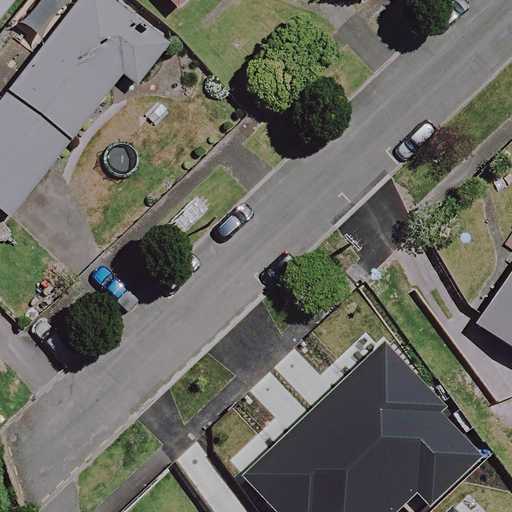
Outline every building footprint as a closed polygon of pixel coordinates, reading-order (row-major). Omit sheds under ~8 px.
[(0,0),(0,20),(15,0),(0,0)] [(167,48),(106,0),(83,0),(0,105),(0,213),(9,221),(123,78),(135,88),(167,48)] [(165,0),(178,13),(190,0),(165,0)] [(511,269),(473,326),(511,352),(511,269)] [(505,511),(511,507),(397,361),(355,393),(379,424),(314,475),(343,511),(411,511),(417,508),(420,511),(505,511)] [(511,416),(499,427),(511,443),(511,416)] [(301,511),(290,497),(268,511),(301,511)]
